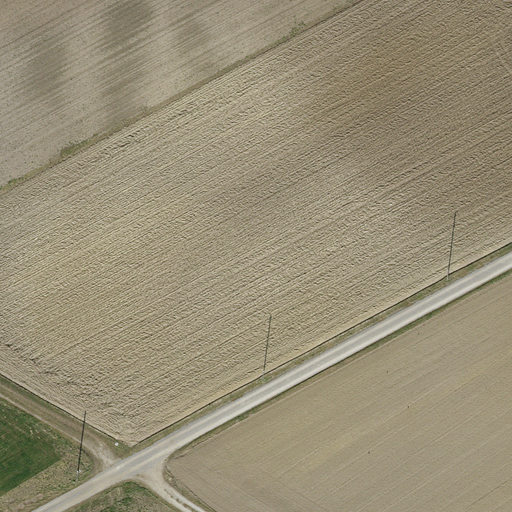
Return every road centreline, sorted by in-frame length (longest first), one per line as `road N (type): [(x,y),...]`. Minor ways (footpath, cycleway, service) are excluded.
road 1 (track): [(511,261),(50,511)]
road 2 (track): [(0,390),(196,511)]
